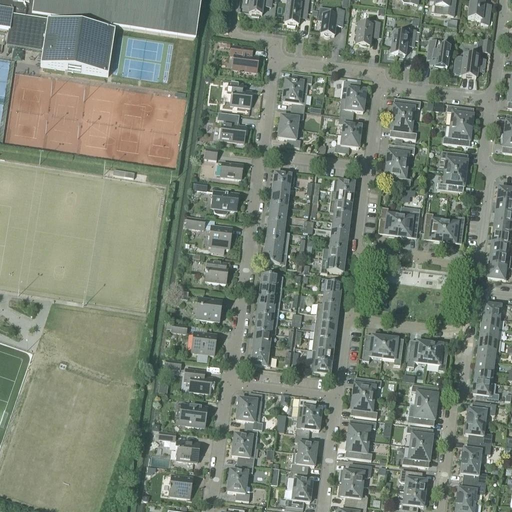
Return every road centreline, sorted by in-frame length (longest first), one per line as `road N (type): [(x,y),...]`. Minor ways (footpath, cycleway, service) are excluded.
road 1 (residential): [(228,382),(262,154)]
road 2 (residential): [(441,511),(469,331)]
road 3 (residential): [(209,511),(228,382)]
